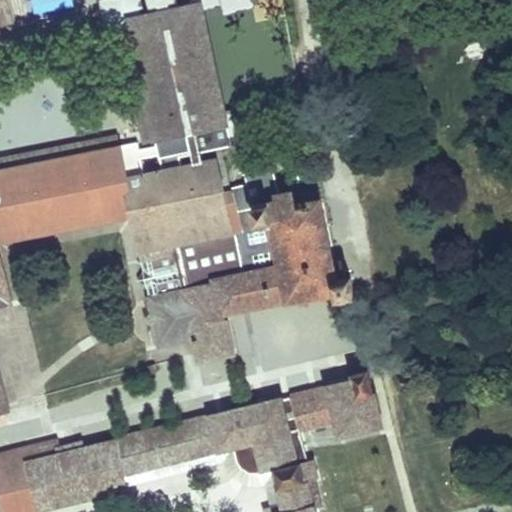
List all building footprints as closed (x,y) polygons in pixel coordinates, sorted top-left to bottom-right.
[(0,0),(0,15),(12,12),(9,0),(0,0)] [(203,3),(118,21),(146,146),(159,143),(157,134),(230,118),(203,3)] [(0,27),(15,24),(12,12),(0,15),(0,27)] [(460,55),(451,57),(453,67),(503,57),(499,39),(459,48),(460,55)] [(0,413),(4,412),(0,396),(0,303),(9,302),(0,260),(0,243),(130,214),(140,259),(174,253),(194,361),(230,354),(223,315),(342,288),(318,199),(295,203),(292,187),(279,190),(273,164),(242,170),(245,184),(220,189),(213,160),(188,165),(185,154),(236,144),(230,118),(157,134),(159,143),(166,170),(145,175),(127,179),(120,146),(0,173),(0,413)] [(0,161),(0,173),(120,146),(117,136),(0,161)] [(138,142),(120,146),(127,179),(145,175),(138,142)] [(19,467),(0,471),(0,507),(1,511),(36,511),(126,490),(126,489),(123,477),(231,448),(234,460),(235,463),(239,470),(247,476),(255,475),(272,471),(283,511),(311,511),(311,510),(318,508),(311,482),(315,480),(310,460),(305,461),(298,429),(336,421),(341,435),(381,425),(367,370),(351,374),(354,383),(212,419),(113,443),(19,467)] [(126,489),(234,460),(231,448),(123,477),(126,489)] [(16,454),(0,457),(0,471),(19,467),(16,454)]
